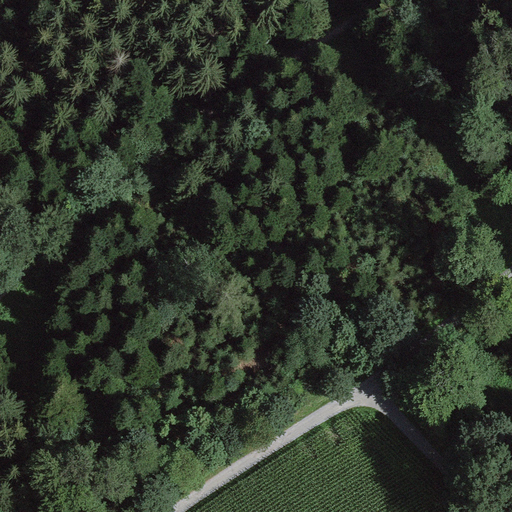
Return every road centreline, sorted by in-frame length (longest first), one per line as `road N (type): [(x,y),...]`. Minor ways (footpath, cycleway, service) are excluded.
road 1 (track): [(0,290),(168,141),(373,0)]
road 2 (track): [(173,511),(366,385),(511,276)]
road 3 (track): [(366,385),(496,511)]
